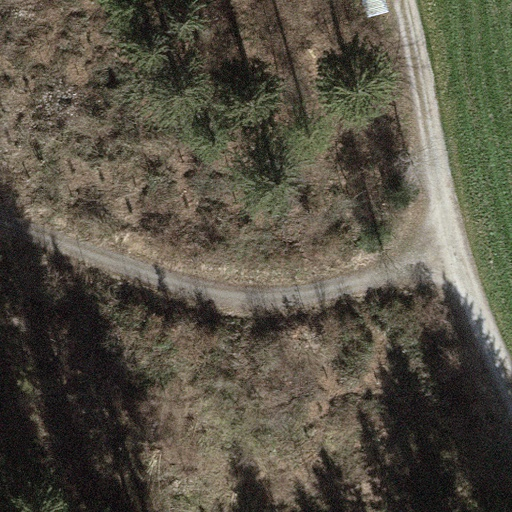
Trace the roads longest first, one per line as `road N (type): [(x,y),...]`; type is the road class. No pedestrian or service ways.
road 1 (track): [(463,251),(312,300),(181,288),(0,227)]
road 2 (track): [(511,388),(463,251),(405,0)]
